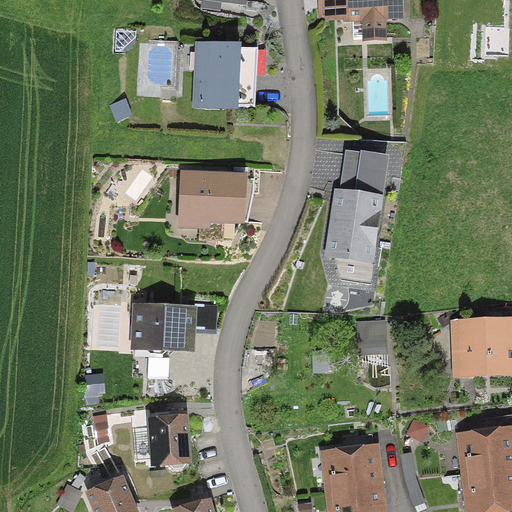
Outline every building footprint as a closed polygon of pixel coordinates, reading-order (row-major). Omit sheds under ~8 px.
[(220,11),(222,2),(209,0),(202,0),(202,8),(220,11)] [(318,0),(319,20),(344,19),(344,21),(353,21),(363,20),(363,39),(363,41),(387,40),(386,19),(405,18),(404,0),(318,0)] [(354,39),(363,39),(363,20),(353,21),(354,39)] [(196,40),(193,108),(239,110),(239,106),(256,107),(258,47),(241,47),(242,42),(196,40)] [(126,99),(109,105),(116,122),(132,116),(126,99)] [(346,150),(340,190),(384,195),(390,155),(361,150),(361,152),(346,150)] [(247,172),(181,170),(179,228),(209,229),(209,222),(246,223),(246,220),(247,178),(247,172)] [(247,178),(246,220),(249,220),(254,193),(255,178),(247,178)] [(335,188),(326,257),(336,258),(343,279),(373,283),(384,195),(340,190),(335,188)] [(138,275),(131,275),(130,284),(138,284),(138,275)] [(195,305),(132,303),(131,349),(195,352),(196,334),(197,305),(195,305)] [(218,305),(195,304),(195,305),(197,305),(196,334),(217,334),(218,305)] [(511,316),(451,319),(454,378),(511,375),(511,316)] [(386,320),(355,322),(356,348),(361,348),(361,354),(387,353),(386,320)] [(336,350),(312,350),(313,373),(336,373),(336,350)] [(106,393),(104,373),(84,375),(86,405),(100,404),(99,394),(106,393)] [(107,414),(94,416),(96,430),(97,430),(108,428),(109,428),(107,414)] [(188,414),(147,417),(151,466),(170,465),(187,463),(192,463),(188,414)] [(429,427),(414,419),(407,434),(422,441),(429,427)] [(511,426),(457,432),(462,475),(511,469),(511,426)] [(110,442),(108,428),(97,430),(99,443),(110,442)] [(321,449),(326,493),(385,486),(380,442),(321,449)] [(504,511),(511,511),(511,469),(462,475),(466,511),(504,511)] [(139,511),(124,474),(85,491),(93,511),(139,511)] [(73,511),(83,492),(67,484),(57,504),(72,511),(73,511)] [(387,511),(385,486),(326,493),(327,511),(387,511)] [(215,511),(212,497),(171,509),(172,511),(215,511)] [(312,511),(311,502),(298,504),(298,511),(312,511)]
